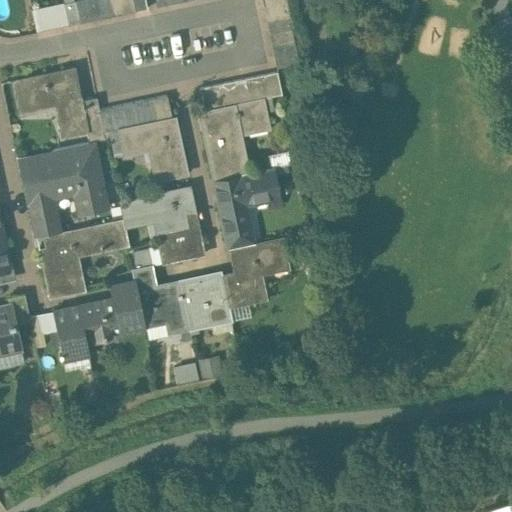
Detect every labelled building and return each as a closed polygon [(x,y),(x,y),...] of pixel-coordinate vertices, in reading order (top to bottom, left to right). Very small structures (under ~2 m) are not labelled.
[(145,0),(78,0),(65,3),(70,25),(147,8),(145,0)] [(291,28),(269,33),(271,45),(294,41),(291,28)] [(294,41),(271,45),(274,57),(296,52),(294,41)] [(296,52),(274,57),(276,68),(298,64),(296,52)] [(75,69),(13,81),(19,115),(60,107),(65,135),(87,131),(75,69)] [(277,71),(265,74),(270,96),(281,94),(277,71)] [(265,74),(254,76),(259,98),(264,97),(270,96),(265,74)] [(254,76),(243,78),(248,101),(259,98),(254,76)] [(243,78),(232,81),(236,103),(248,101),(243,78)] [(232,81),(220,83),(225,106),(236,103),(232,81)] [(220,83),(209,85),(213,108),(225,106),(220,83)] [(209,85),(197,88),(202,110),(213,108),(209,85)] [(167,95),(156,97),(161,119),(171,117),(167,95)] [(156,97),(145,99),(150,121),(161,119),(156,97)] [(202,110),(199,111),(213,180),(249,172),(241,134),(270,128),(264,97),(236,103),(225,106),(213,108),(202,110)] [(150,121),(145,99),(134,101),(139,124),(150,121)] [(139,124),(134,101),(122,104),(127,126),(139,124)] [(127,126),(122,104),(111,106),(115,129),(117,128),(127,126)] [(111,106),(99,109),(103,131),(115,129),(111,106)] [(127,126),(117,128),(122,152),(147,147),(154,181),(186,174),(174,116),(171,117),(161,119),(150,121),(139,124),(127,126)] [(93,141),(68,146),(71,158),(21,169),(32,223),(54,218),(49,194),(77,188),(82,213),(107,208),(93,141)] [(249,172),(213,180),(227,248),(229,248),(254,243),(246,201),(277,195),(271,167),(249,172)] [(189,185),(118,200),(121,217),(123,222),(156,216),(165,261),(204,253),(189,185)] [(121,217),(37,235),(50,296),(84,289),(76,251),(126,241),(123,222),(121,217)] [(254,243),(229,248),(234,271),(220,274),(227,305),(266,297),(262,273),(289,267),(283,237),(254,243)] [(5,248),(0,249),(0,267),(9,266),(5,248)] [(219,270),(155,284),(151,264),(132,268),(134,278),(143,322),(164,317),(168,332),(188,328),(187,323),(208,319),(209,324),(230,319),(227,305),(220,274),(219,270)] [(108,298),(53,310),(64,359),(89,353),(86,339),(144,327),(143,322),(134,278),(111,283),(114,299),(108,301),(108,298)] [(0,347),(18,344),(12,311),(0,313),(0,347)] [(199,358),(203,377),(224,372),(221,353),(199,358)] [(178,382),(201,377),(198,359),(175,364),(178,382)]
